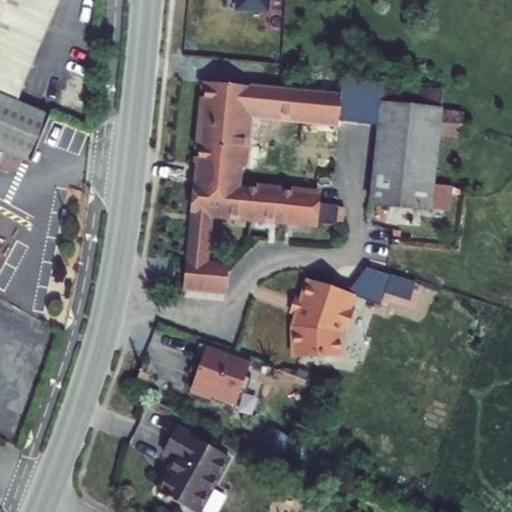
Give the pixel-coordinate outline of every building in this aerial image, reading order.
[(0,0),(0,92),(16,99),(57,0),(0,0)] [(271,0),(237,0),(236,11),(271,16),(271,0)] [(342,81),(341,96),(339,122),(378,125),(380,104),(382,84),(342,81)] [(203,84),(192,214),(344,227),(344,217),(338,217),(338,208),(319,206),(319,196),(292,193),(286,193),(257,190),(241,188),(248,114),(339,122),(341,96),(203,84)] [(439,109),(441,90),(382,84),(380,104),(439,109)] [(48,117),(0,96),(0,151),(30,164),(48,117)] [(378,125),(371,204),(431,210),(433,186),(439,109),(380,104),(378,125)] [(257,190),(286,193),(286,186),(258,184),(257,190)] [(433,186),(431,210),(450,212),(452,187),(433,186)] [(292,193),(319,196),(319,189),(293,187),(292,193)] [(208,216),(192,214),(189,253),(205,255),(208,216)] [(204,266),(205,255),(189,253),(186,289),(226,293),(228,268),(204,266)] [(350,299),(309,285),(303,303),(294,300),(288,317),(298,320),(294,330),(293,360),(335,362),(336,339),(338,333),(346,336),(353,315),(345,313),(350,299)] [(250,367),(199,347),(193,362),(200,364),(190,390),(212,399),(209,405),(232,414),(239,395),(244,397),(250,383),(245,381),(250,367)] [(157,494),(187,511),(198,511),(228,459),(175,429),(162,454),(174,461),(157,494)]
